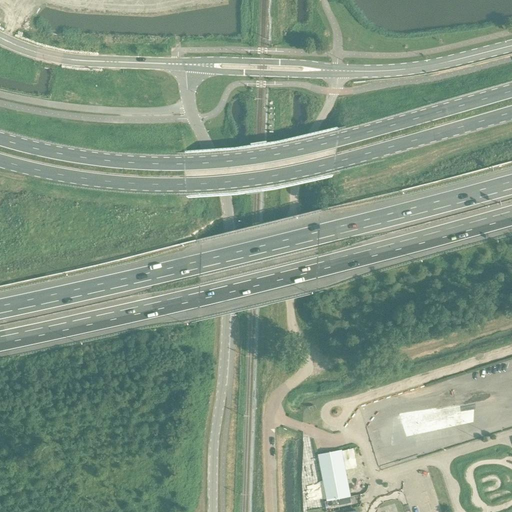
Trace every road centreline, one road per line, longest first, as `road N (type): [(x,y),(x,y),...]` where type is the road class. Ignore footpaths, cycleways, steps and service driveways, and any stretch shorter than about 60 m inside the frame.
road 1 (motorway): [(0,344),(511,218)]
road 2 (motorway): [(511,181),(0,306)]
road 3 (primary): [(0,160),(104,181),(224,182),(298,171),(511,112)]
road 4 (primary): [(511,91),(232,161),(109,161),(0,139)]
road 5 (unclassified): [(211,511),(228,214),(180,64)]
road 6 (secondary): [(322,70),(408,69),(511,45)]
road 7 (secondary): [(180,64),(69,59),(0,38)]
road 8 (secondary): [(322,70),(300,63),(198,65)]
road 9 (secondary): [(198,65),(221,72),(322,70)]
